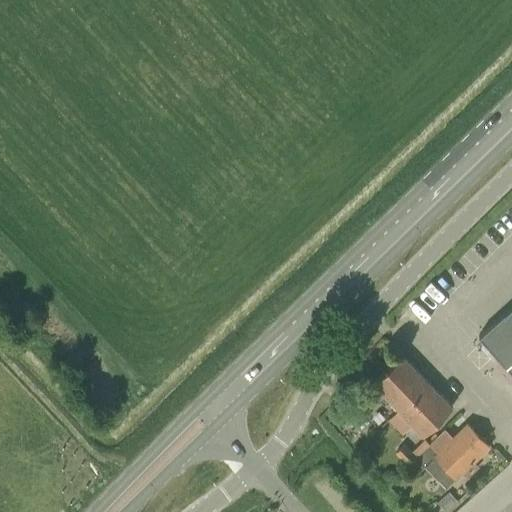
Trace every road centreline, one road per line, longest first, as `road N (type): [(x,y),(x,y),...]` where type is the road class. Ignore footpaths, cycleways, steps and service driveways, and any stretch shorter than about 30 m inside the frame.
road 1 (primary): [(207,413),(511,119)]
road 2 (unclassified): [(256,469),(381,304),(511,176)]
road 3 (primary): [(109,511),(207,413)]
